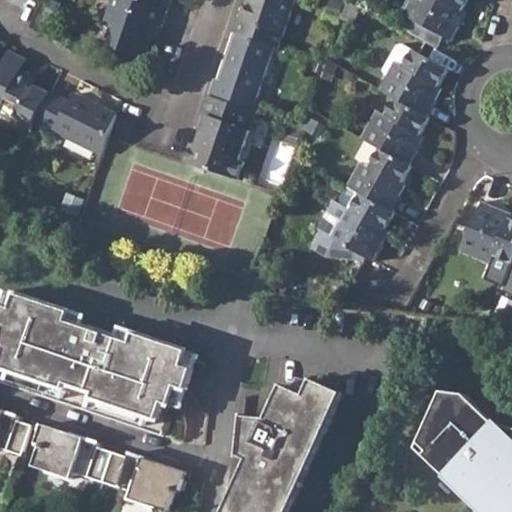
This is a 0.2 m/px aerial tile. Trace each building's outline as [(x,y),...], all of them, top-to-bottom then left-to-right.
[(162,27),(168,11),(162,9),(136,0),(113,0),(107,21),(118,25),(110,47),(138,57),(148,52),(154,34),(151,32),(153,24),(162,27)] [(136,0),(162,9),(164,0),(136,0)] [(276,48),(280,49),(296,0),(249,0),(243,19),(238,17),(233,32),(238,34),(276,48)] [(446,38),(453,42),(461,28),(457,25),(471,0),(412,0),(411,0),(408,0),(401,13),(413,19),(409,26),(423,34),(427,27),(446,38)] [(406,30),(439,49),(446,38),(427,27),(423,34),(409,26),(406,30)] [(210,96),(253,111),(276,48),(238,34),(221,82),(216,80),(210,96)] [(397,98),(430,117),(438,104),(433,101),(450,71),(405,45),(399,46),(385,71),(388,77),(381,89),(397,98)] [(16,119),(34,128),(37,122),(51,93),(35,85),(38,79),(23,71),(11,51),(1,70),(0,69),(0,101),(6,105),(8,100),(22,107),(19,112),(16,119)] [(37,122),(104,156),(111,136),(118,115),(76,94),(72,103),(51,93),(37,122)] [(187,162),(239,180),(245,162),(241,161),(257,112),(253,111),(210,96),(204,115),(210,117),(199,146),(193,144),(187,162)] [(382,149),(412,166),(420,152),(415,149),(432,119),(430,117),(397,98),(387,115),(372,143),(382,149)] [(6,105),(19,112),(22,107),(8,100),(6,105)] [(363,138),(372,143),(387,115),(378,110),(363,138)] [(362,193),(395,212),(402,199),(398,196),(414,167),(412,166),(382,149),(371,168),(358,191),(362,193)] [(358,191),(371,168),(362,163),(349,186),(358,191)] [(367,258),(375,262),(384,247),(380,244),(397,213),(395,212),(362,193),(352,211),(336,201),(319,230),(322,232),(313,249),(329,257),(366,261),(367,258)] [(496,256),(511,262),(511,219),(497,213),(498,208),(484,202),(467,244),(496,256)] [(463,254),(493,265),(496,256),(467,244),(463,254)] [(14,309),(19,295),(9,291),(4,306),(14,309)] [(0,352),(0,382),(162,437),(165,427),(173,405),(178,387),(189,390),(196,370),(186,367),(191,352),(137,334),(134,344),(120,339),(83,327),(70,322),(73,313),(19,295),(14,309),(4,306),(0,319),(0,327),(8,330),(1,348),(0,352)] [(70,322),(83,327),(86,317),(73,313),(70,322)] [(134,344),(137,334),(124,330),(120,339),(134,344)] [(186,367),(196,370),(201,355),(191,352),(186,367)] [(226,511),(291,511),(345,393),(314,380),(307,396),(300,393),(284,386),(269,419),(243,420),(241,457),(250,461),(226,511)] [(173,405),(183,409),(189,390),(178,387),(173,405)] [(511,511),(511,427),(496,423),(467,394),(444,392),(421,443),(430,452),(426,456),(478,505),(483,500),(496,511),(511,511)] [(34,426),(19,421),(20,418),(4,412),(0,410),(0,448),(24,456),(34,426)] [(75,473),(104,483),(134,493),(132,499),(170,511),(177,490),(182,492),(188,473),(164,465),(130,453),(129,457),(100,448),(101,444),(82,438),(43,425),(37,444),(42,445),(35,467),(73,479),(75,473)] [(496,511),(483,500),(478,505),(485,511),(496,511)]
